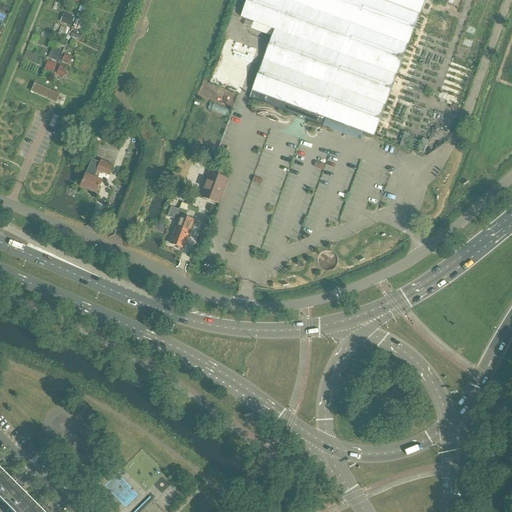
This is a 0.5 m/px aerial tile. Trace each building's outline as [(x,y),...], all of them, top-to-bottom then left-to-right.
[(247,0),(241,17),(273,28),(247,99),(302,118),(322,125),(325,118),(398,146),(414,104),(390,95),(424,0),(247,0)] [(65,15),(62,22),(71,26),(74,18),(65,15)] [(74,28),(79,30),(83,22),(77,20),(74,28)] [(58,36),(65,39),(69,30),(61,27),(58,36)] [(53,48),(49,57),(58,61),(62,52),(53,48)] [(66,55),(63,62),(69,65),(72,58),(66,55)] [(56,64),(51,62),(48,68),(54,71),(56,64)] [(57,74),(62,76),(66,69),(60,66),(57,74)] [(44,96),(48,87),(38,84),(35,92),(44,96)] [(59,94),(50,90),(47,98),(55,102),(59,94)] [(89,148),(98,151),(101,143),(92,140),(89,148)] [(101,161),(99,167),(91,163),(81,187),(97,194),(102,181),(94,178),(97,171),(109,176),(113,166),(101,161)] [(217,173),(228,176),(229,171),(219,168),(217,173)] [(227,179),(210,173),(201,198),(218,204),(227,179)] [(182,203),(180,208),(178,212),(173,210),(173,208),(171,207),(167,217),(179,221),(170,244),(183,249),(193,221),(186,218),(188,212),(190,206),(182,203)] [(0,499),(12,511),(40,511),(0,471),(0,499)]
